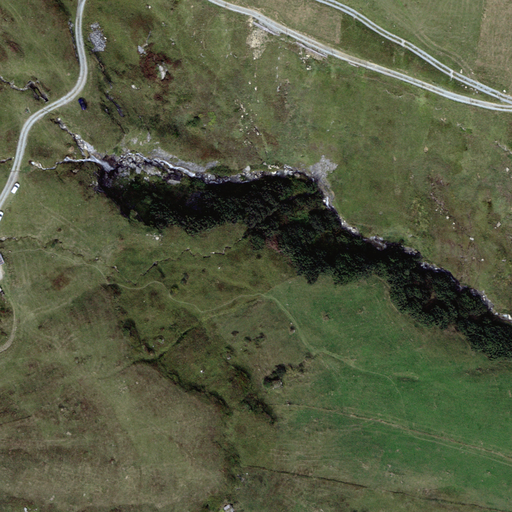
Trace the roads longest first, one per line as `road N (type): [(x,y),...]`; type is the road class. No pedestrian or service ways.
road 1 (track): [(214,0),(459,98),(511,108)]
road 2 (track): [(0,202),(29,119),(81,82),(81,0)]
road 3 (track): [(511,101),(321,0)]
